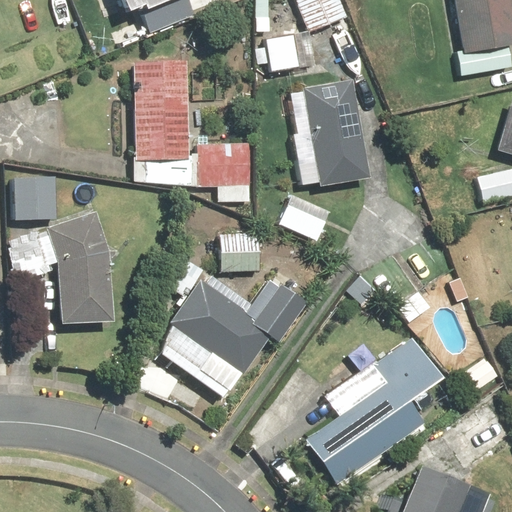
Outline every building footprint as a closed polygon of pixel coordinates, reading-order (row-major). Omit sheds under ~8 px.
[(117,0),(120,6),(135,0),(136,0),(149,29),(191,11),(186,0),(117,0)] [(262,0),(245,0),(246,32),(262,33),(262,0)] [(337,0),(287,0),(298,29),(342,13),(337,0)] [(511,46),(511,27),(507,0),(448,0),(458,56),(511,46)] [(301,33),(255,42),(262,78),(308,69),(301,33)] [(185,161),(182,63),(127,65),(130,163),(185,161)] [(366,180),(349,81),(298,90),(315,189),(366,180)] [(493,150),(511,155),(511,101),(509,101),(493,150)] [(511,174),(510,167),(468,176),(473,203),(511,194),(511,174)] [(58,178),(11,180),(12,219),(59,217),(58,178)] [(279,203),(269,225),(308,243),(318,221),(279,203)] [(108,324),(105,253),(92,214),(43,230),(54,263),(57,327),(108,324)] [(210,272),(268,273),(269,252),(252,252),(252,234),(210,233),(210,272)] [(435,243),(413,257),(428,281),(451,267),(435,243)] [(176,299),(188,280),(195,270),(168,253),(150,282),(176,299)] [(192,279),(163,322),(239,375),(264,339),(273,345),(302,304),(274,285),(250,319),(192,279)] [(383,383),(298,442),(328,484),(420,420),(413,409),(446,386),(412,337),(370,365),(383,383)] [(451,511),(462,481),(416,465),(398,511),(451,511)]
